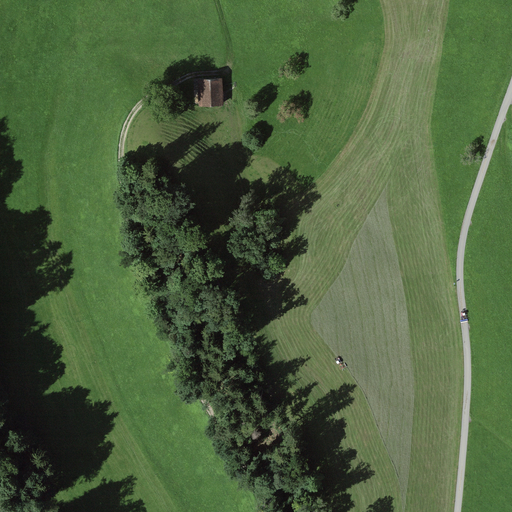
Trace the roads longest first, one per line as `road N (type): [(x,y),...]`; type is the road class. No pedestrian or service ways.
road 1 (track): [(218,70),(188,75),(134,111),(121,169),(168,325),(266,511)]
road 2 (unclassified): [(511,89),(461,245),(468,375),(458,511)]
